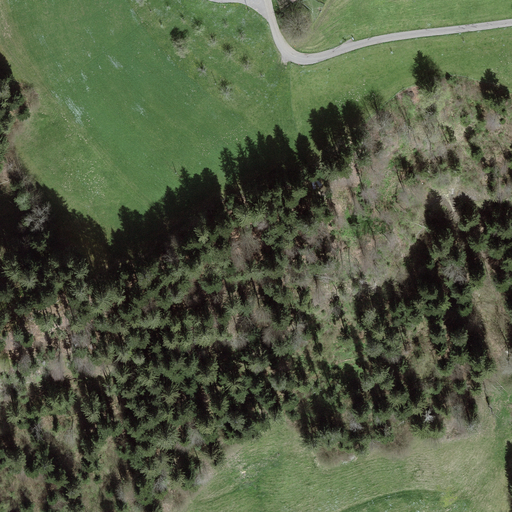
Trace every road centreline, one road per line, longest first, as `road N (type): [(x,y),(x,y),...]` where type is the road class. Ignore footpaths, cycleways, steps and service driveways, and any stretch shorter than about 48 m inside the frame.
road 1 (track): [(269,0),(285,48),(307,60),(511,23)]
road 2 (track): [(511,349),(501,409),(461,484),(394,493),(345,511)]
